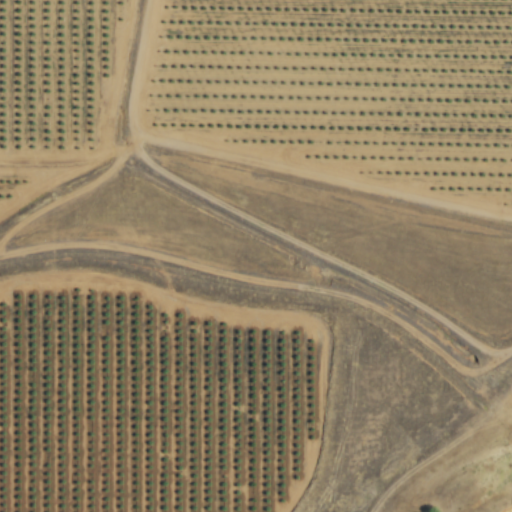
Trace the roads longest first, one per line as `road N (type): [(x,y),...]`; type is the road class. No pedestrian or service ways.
road 1 (track): [(472,374),(391,314),(344,294),(81,243),(0,255)]
road 2 (track): [(137,138),(160,169),(507,355)]
road 3 (track): [(511,218),(137,138)]
road 4 (track): [(137,138),(132,107),(150,0)]
